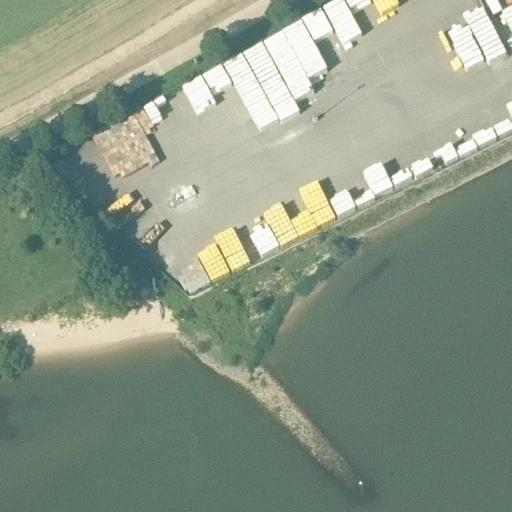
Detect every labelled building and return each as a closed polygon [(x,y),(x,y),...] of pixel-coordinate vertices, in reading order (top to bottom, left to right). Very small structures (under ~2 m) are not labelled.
[(331,0),(241,44),(263,88),(305,67),(291,40),(312,30),(322,50),(342,40),(333,22),(354,12),(362,27),(392,12),(426,6),(424,0),(331,0)] [(437,69),(460,60),(449,35),(469,27),(487,68),(511,57),(511,10),(507,0),(476,0),(418,25),(437,69)] [(213,76),(133,113),(139,127),(166,114),(191,169),(228,152),(201,93),(217,85),(213,76)] [(511,138),(511,111),(502,115),(494,98),(475,107),(478,115),(459,123),(468,142),(442,153),(437,143),(424,149),(435,173),(511,138)] [(376,205),(416,186),(399,149),(359,168),(376,205)] [(191,297),(355,215),(342,188),(323,197),(320,191),(280,211),(275,201),(244,216),(252,232),(177,269),(191,297)]
